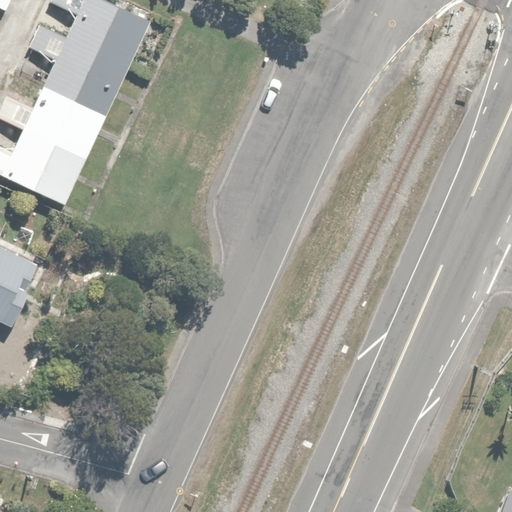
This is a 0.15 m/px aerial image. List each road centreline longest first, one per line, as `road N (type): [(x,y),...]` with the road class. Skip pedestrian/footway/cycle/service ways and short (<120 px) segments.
road 1 (residential): [(374,0),(161,481)]
road 2 (primary): [(336,511),(458,228)]
road 3 (residential): [(0,437),(161,481)]
road 4 (primary): [(458,228),(511,107)]
